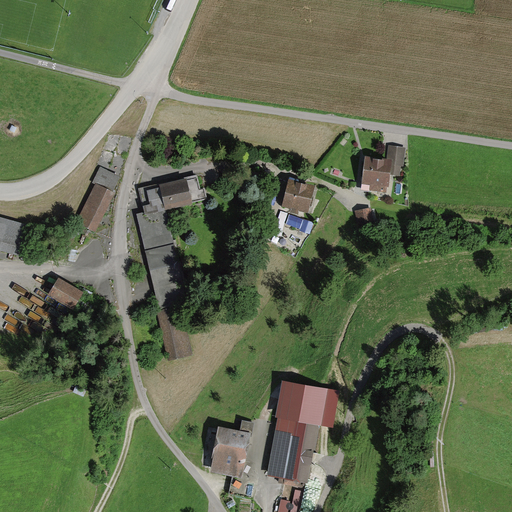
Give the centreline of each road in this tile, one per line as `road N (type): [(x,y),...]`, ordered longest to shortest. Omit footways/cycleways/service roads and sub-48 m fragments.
road 1 (residential): [(511,148),(187,100),(0,54)]
road 2 (track): [(221,511),(148,410),(134,359),(119,246),(131,162),(149,119),(145,89)]
road 3 (track): [(317,511),(353,406),(390,341),(407,331),(439,338)]
road 4 (track): [(439,338),(452,370),(439,459),(448,511)]
